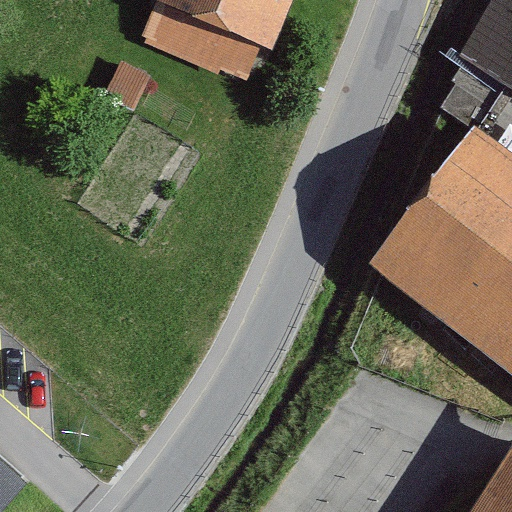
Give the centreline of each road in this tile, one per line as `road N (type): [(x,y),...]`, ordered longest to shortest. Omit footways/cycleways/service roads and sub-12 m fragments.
road 1 (residential): [(142,511),(253,353),(332,185),(404,0)]
road 2 (residential): [(96,511),(0,427)]
